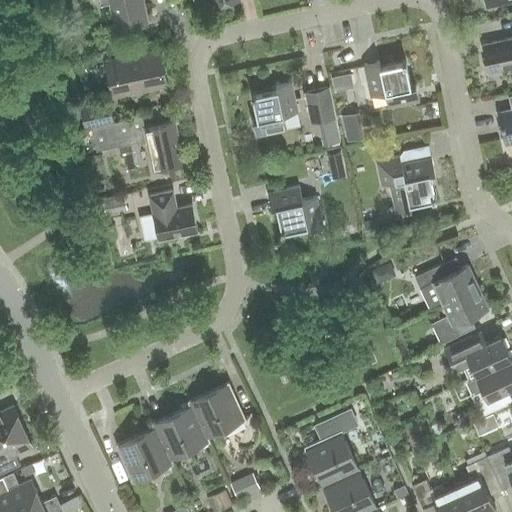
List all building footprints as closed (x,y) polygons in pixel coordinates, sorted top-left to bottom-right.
[(141,0),(110,0),(116,28),(146,22),(141,0)] [(511,66),(511,38),(483,44),(489,72),(511,66)] [(166,85),(159,54),(159,51),(112,62),(119,95),(166,85)] [(385,93),(386,97),(388,107),(419,100),(416,85),(411,86),(406,65),(406,61),(402,62),(380,67),(379,62),(364,65),(371,96),(385,93)] [(298,112),(294,97),(291,81),(275,84),(277,89),(255,94),(255,93),(251,94),(252,98),(253,98),(257,120),(252,121),(255,136),(287,129),(284,115),(298,112)] [(330,86),(304,92),(311,123),(337,118),(330,86)] [(85,127),(114,121),(109,100),(81,106),(85,127)] [(506,144),(511,142),(511,109),(499,113),(506,144)] [(343,112),(345,136),(362,135),(360,110),(343,112)] [(96,150),(147,139),(153,169),(183,163),(174,122),(144,128),(142,116),(92,127),(96,150)] [(398,152),(399,155),(376,160),(381,183),(389,181),(396,212),(411,209),(410,204),(431,199),(432,200),(435,199),(435,195),(434,195),(430,174),(435,172),(431,157),(409,162),(406,150),(398,152)] [(333,179),(345,176),(340,153),(328,156),(333,179)] [(308,232),(323,228),(316,197),(302,200),(299,186),(268,193),(271,208),(276,207),(281,228),(280,229),(281,232),(285,232),(285,231),(307,226),(308,232)] [(197,230),(192,205),(176,208),(173,190),(149,195),(158,239),(197,230)] [(377,217),(364,220),(367,235),(380,232),(377,217)] [(388,261),(370,270),(377,284),(395,275),(388,261)] [(442,302),(443,303),(477,287),(467,265),(445,275),(440,264),(414,276),(424,297),(429,308),(442,302)] [(477,287),(443,303),(448,315),(431,323),(441,343),(470,329),(465,318),(487,308),(477,287)] [(471,363),(476,375),(511,359),(500,336),(486,342),(481,331),(472,336),(445,348),(455,370),(471,363)] [(511,361),(511,359),(476,375),(482,388),(470,394),(480,417),(504,406),(499,393),(511,387),(511,361)] [(189,401),(208,441),(209,440),(207,436),(245,418),(229,383),(189,401)] [(171,458),(208,441),(189,401),(188,402),(190,406),(153,423),(172,463),(173,462),(171,458)] [(0,435),(22,426),(13,405),(0,411),(0,435)] [(359,469),(341,431),(356,424),(349,409),(314,426),(320,439),(305,446),(323,486),(359,469)] [(481,418),(474,422),(479,433),(486,429),(481,418)] [(132,481),(159,469),(172,463),(153,423),(152,423),(154,428),(116,445),(132,481)] [(0,473),(20,465),(15,454),(32,446),(22,426),(0,435),(0,473)] [(511,455),(508,447),(487,456),(498,481),(511,475),(511,478),(511,455)] [(471,477),(455,484),(467,511),(492,511),(496,511),(485,487),(498,481),(487,456),(466,466),(471,477)] [(31,463),(22,468),(26,475),(35,471),(31,463)] [(323,486),(335,511),(366,511),(376,507),(359,469),(323,486)] [(56,495),(41,502),(31,479),(19,484),(13,472),(3,477),(18,511),(43,511),(60,504),(56,495)] [(252,472),(231,482),(238,498),(260,488),(252,472)] [(0,511),(18,511),(3,477),(0,477),(0,511)] [(439,511),(467,511),(455,484),(444,490),(441,484),(430,489),(425,479),(412,485),(423,511),(428,511),(438,508),(439,511)] [(404,485),(393,489),(397,498),(408,494),(404,485)] [(225,489),(207,497),(214,511),(232,504),(225,489)] [(67,511),(76,508),(72,499),(60,505),(60,504),(43,511),(67,511)]
